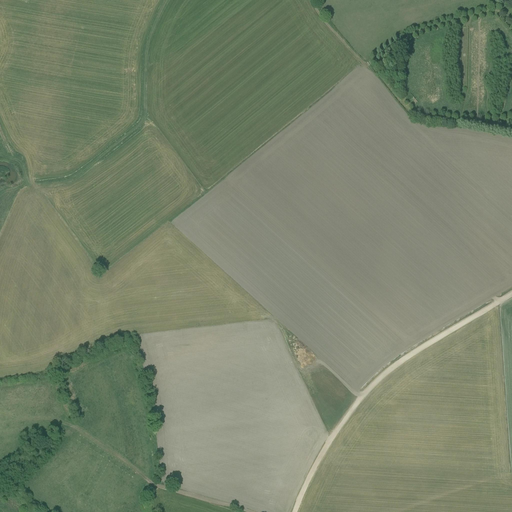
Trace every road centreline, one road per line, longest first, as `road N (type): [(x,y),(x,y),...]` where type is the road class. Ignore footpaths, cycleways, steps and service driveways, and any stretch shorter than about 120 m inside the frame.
road 1 (track): [(294,511),(328,444),(373,384),(511,294)]
road 2 (track): [(31,185),(74,176),(141,123),(148,39),(165,0)]
